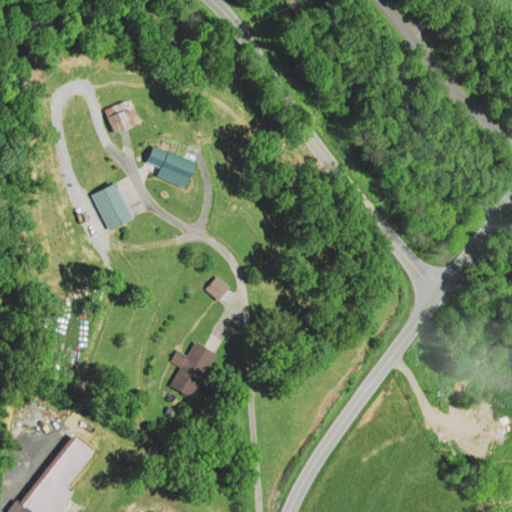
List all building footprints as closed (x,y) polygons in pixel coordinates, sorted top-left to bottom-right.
[(139,121),(115,131),(104,107),(121,99),(130,100),(139,121)] [(151,142),(193,159),(183,182),(157,171),(159,165),(144,159),(151,142)] [(91,192),(108,226),(130,215),(114,181),(91,192)] [(229,287),(217,298),(205,287),(217,275),(229,287)] [(192,338),(169,379),(192,392),(215,351),(192,338)] [(32,511),(15,499),(5,511),(32,511)]
